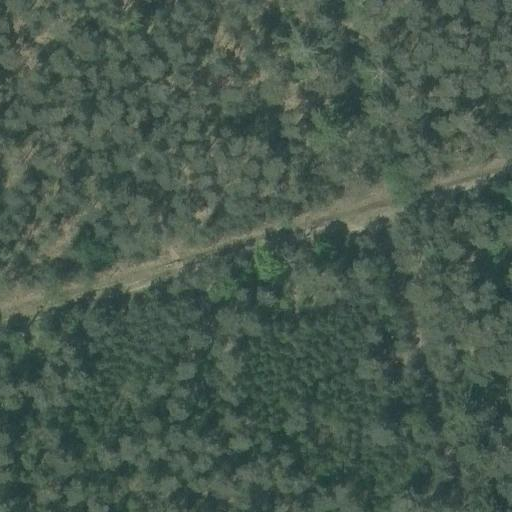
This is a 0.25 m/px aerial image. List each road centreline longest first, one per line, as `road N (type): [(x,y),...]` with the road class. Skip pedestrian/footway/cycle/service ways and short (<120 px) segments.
road 1 (track): [(383,212),(461,511)]
road 2 (track): [(183,272),(383,212)]
road 3 (track): [(0,326),(183,272)]
road 4 (track): [(383,212),(511,174)]
